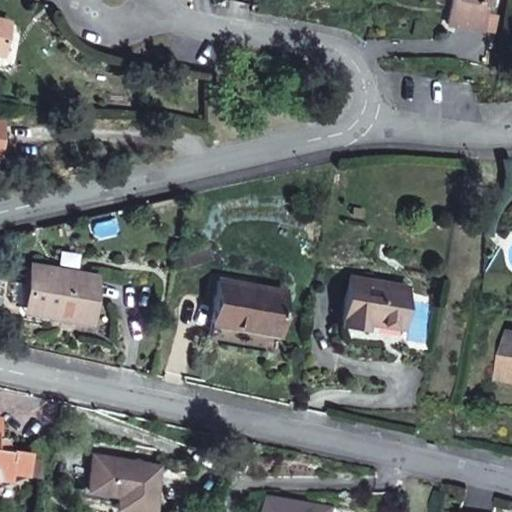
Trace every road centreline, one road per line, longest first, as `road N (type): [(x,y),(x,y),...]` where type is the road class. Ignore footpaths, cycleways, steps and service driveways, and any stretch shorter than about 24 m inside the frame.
road 1 (unclassified): [(511,473),(471,457),(0,359)]
road 2 (unclassified): [(0,204),(363,126)]
road 3 (unclassified): [(363,126),(351,49),(267,13),(158,10),(130,0)]
road 4 (residential): [(363,126),(511,135)]
